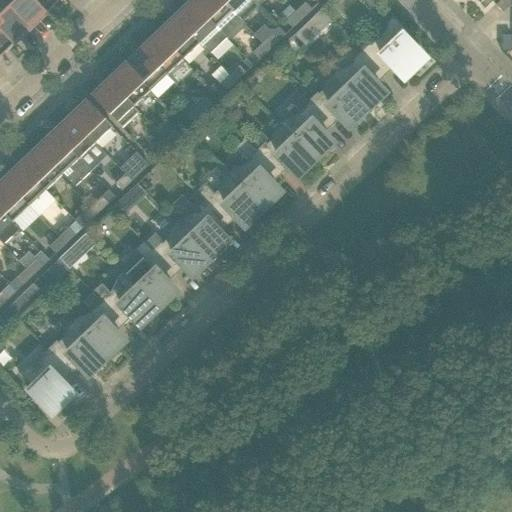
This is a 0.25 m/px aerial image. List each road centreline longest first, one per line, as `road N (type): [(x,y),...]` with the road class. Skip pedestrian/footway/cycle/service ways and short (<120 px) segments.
road 1 (residential): [(0,403),(45,446),(62,448),(84,435),(474,63)]
road 2 (residential): [(0,112),(117,0)]
